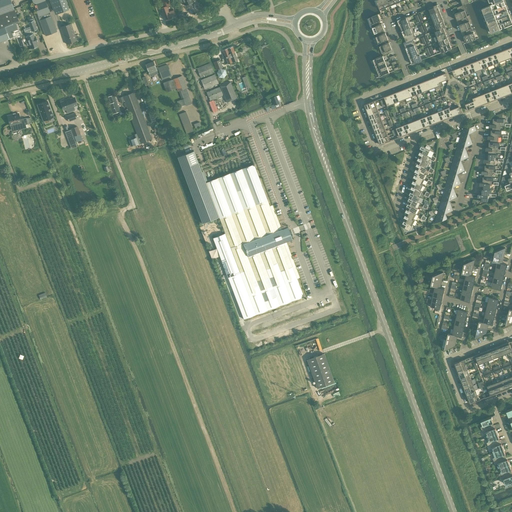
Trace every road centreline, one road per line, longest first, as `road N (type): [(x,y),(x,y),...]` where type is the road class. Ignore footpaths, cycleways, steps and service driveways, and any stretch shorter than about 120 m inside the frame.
road 1 (track): [(472,511),(336,140),(327,84),(347,17),(344,0)]
road 2 (secondary): [(453,511),(314,128),(307,67)]
road 3 (tertiary): [(0,89),(233,27)]
road 4 (unclassified): [(0,70),(225,11)]
road 5 (track): [(81,69),(133,205),(121,211)]
road 6 (unclassified): [(0,96),(152,58)]
road 7 (residential): [(409,80),(357,101),(376,153),(417,137)]
